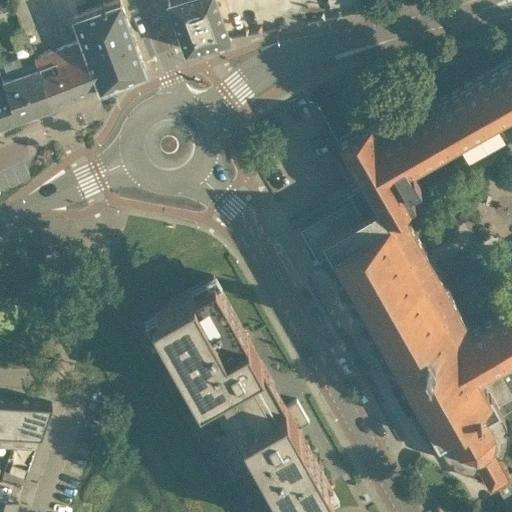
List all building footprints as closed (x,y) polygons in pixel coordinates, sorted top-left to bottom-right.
[(74,14),(83,38),(60,46),(67,64),(135,38),(120,0),(111,0),(76,13),(74,14)] [(168,0),(178,27),(185,48),(229,36),(229,35),(223,17),(216,0),(168,0)] [(60,46),(35,56),(53,104),(96,87),(146,68),(135,38),(67,64),(60,46)] [(511,51),(509,56),(377,131),(370,118),(337,137),(360,177),(348,184),(354,194),(355,196),(371,187),(461,344),(479,334),(495,361),(496,361),(511,388),(511,51)] [(53,104),(35,56),(22,61),(19,55),(7,59),(3,61),(9,77),(3,80),(6,86),(5,86),(17,117),(27,113),(53,104)] [(0,123),(17,117),(5,86),(6,86),(3,80),(0,71),(0,123)] [(501,412),(503,411),(498,401),(511,393),(511,388),(496,361),(495,361),(479,334),(461,344),(371,187),(355,196),(354,194),(300,225),(318,257),(330,250),(436,438),(437,439),(438,439),(444,449),(451,456),(459,462),(469,464),(478,464),(489,482),(495,479),(510,507),(501,511),(511,511),(511,468),(509,470),(497,449),(502,449),(508,427),(506,418),(501,412)] [(287,403),(244,328),(214,274),(130,321),(237,511),(291,511),(332,489),(328,484),(296,426),(309,419),(297,397),(287,403)] [(13,444),(30,397),(22,394),(21,399),(7,398),(8,395),(7,395),(0,414),(0,439),(12,443),(12,444),(13,444)] [(30,397),(13,444),(16,438),(36,445),(52,400),(29,399),(30,397)] [(25,476),(28,468),(12,462),(9,470),(25,476)] [(0,493),(0,511),(14,511),(18,499),(0,493)]
